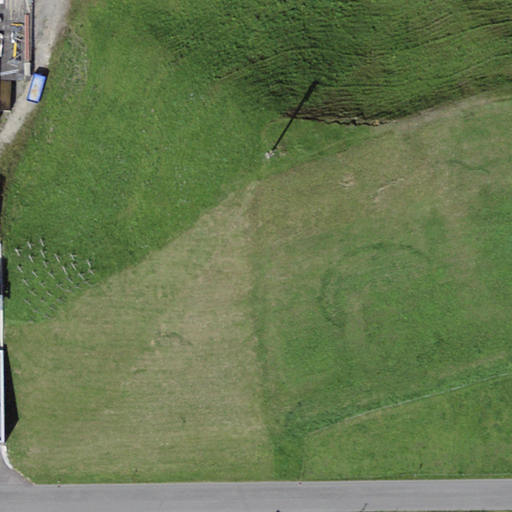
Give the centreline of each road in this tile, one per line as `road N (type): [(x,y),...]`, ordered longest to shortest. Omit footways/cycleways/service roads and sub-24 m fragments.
road 1 (tertiary): [(0,503),(306,499)]
road 2 (tertiary): [(306,499),(511,496)]
